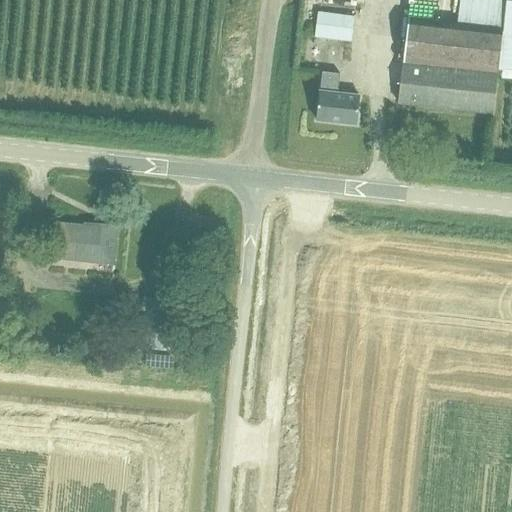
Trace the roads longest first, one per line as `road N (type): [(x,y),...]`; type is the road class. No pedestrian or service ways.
road 1 (unclassified): [(224,511),(256,180)]
road 2 (tertiary): [(256,180),(0,151)]
road 3 (tertiary): [(511,208),(256,180)]
road 4 (unclassified): [(256,180),(268,0)]
